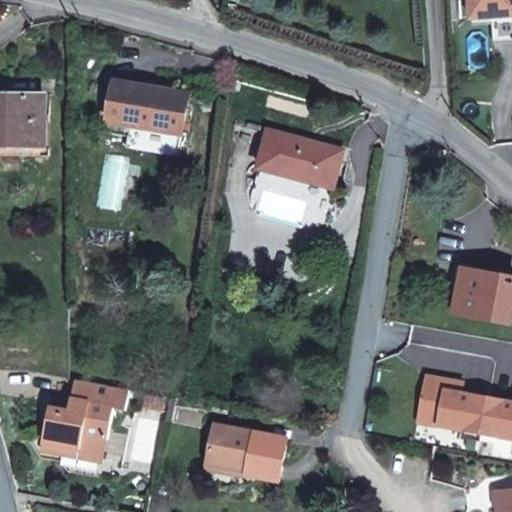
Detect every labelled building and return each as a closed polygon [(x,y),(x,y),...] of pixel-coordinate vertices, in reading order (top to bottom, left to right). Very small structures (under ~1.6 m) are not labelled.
[(511,0),(469,0),(471,20),(472,20),(511,16),(511,0)] [(511,16),(472,20),(472,27),(491,26),(492,46),(511,44),(511,16)] [(188,95),(115,83),(109,123),(132,127),(131,136),(181,144),(188,95)] [(44,95),(0,95),(0,155),(2,156),(2,145),(45,145),(44,95)] [(342,152),(268,132),(258,170),(333,189),(342,152)] [(511,317),(511,280),(461,271),(454,313),(511,324),(511,317)] [(125,411),(129,390),(75,379),(70,403),(68,412),(50,408),(48,421),(30,437),(42,450),(45,448),(51,456),(62,458),(64,451),(99,457),(102,443),(107,444),(114,409),(125,411)] [(68,412),(70,403),(51,400),(50,408),(68,412)] [(216,426),(209,464),(249,471),(248,475),(281,482),(288,440),(216,426)] [(64,451),(62,458),(102,466),(107,444),(102,443),(99,457),(64,451)] [(247,478),(248,475),(249,471),(209,464),(208,470),(247,478)] [(511,511),(511,488),(495,490),(496,511),(511,511)]
